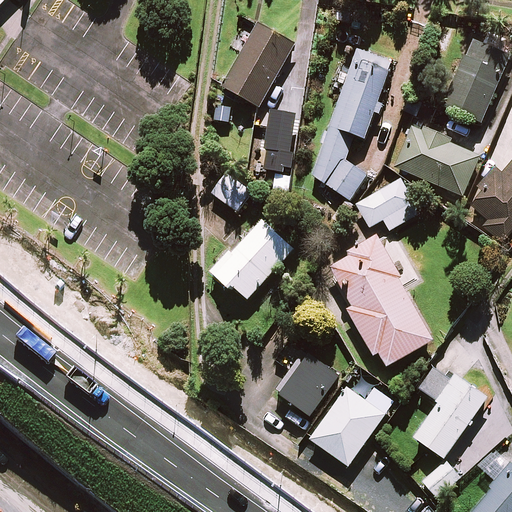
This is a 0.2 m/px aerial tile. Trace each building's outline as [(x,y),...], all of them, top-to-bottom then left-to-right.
[(0,0),(0,10),(9,0),(0,0)] [(261,27),(222,95),(238,104),(241,98),(260,109),(296,47),(261,27)] [(510,59),(473,43),(445,108),(482,124),(510,59)] [(359,53),(313,179),(351,202),(366,169),(347,161),(353,144),(363,148),(393,66),(359,53)] [(293,120),(278,117),(273,151),(265,149),(262,165),(279,168),(274,199),(287,202),(295,155),(287,154),(293,120)] [(482,157),(415,127),(396,169),(464,199),(482,157)] [(511,166),(504,176),(496,170),(480,190),(485,194),(473,209),(489,222),(483,228),(503,245),(511,234),(511,166)] [(254,194),(229,175),(215,195),(239,213),(254,194)] [(420,216),(401,183),(358,208),(371,230),(384,222),(391,233),(420,216)] [(297,252),(265,222),(233,256),(231,254),(213,272),(234,292),(237,289),(250,301),(297,252)] [(356,310),(351,313),(376,358),(382,355),(389,368),(435,342),(378,239),(331,265),(356,310)] [(342,378),(310,354),(280,394),(313,418),(342,378)] [(453,382),(435,370),(421,391),(441,405),(416,441),(445,461),(488,400),(456,378),(453,382)] [(385,400),(371,405),(349,390),(313,441),(351,468),(387,417),(385,400)] [(480,469),(497,483),(490,491),(492,493),(475,511),(511,511),(511,465),(495,452),(480,469)] [(462,479),(447,463),(425,485),(439,500),(462,479)]
